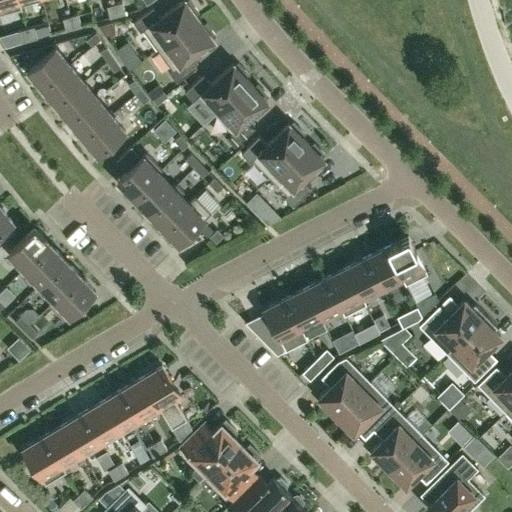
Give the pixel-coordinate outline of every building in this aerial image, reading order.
[(0,0),(0,13),(21,8),(18,0),(0,0)] [(153,6),(133,21),(140,31),(142,29),(157,49),(161,46),(199,19),(195,13),(198,10),(190,0),(187,0),(186,1),(185,0),(181,0),(160,16),(153,6)] [(511,0),(503,0),(506,14),(511,12),(511,0)] [(117,14),(124,13),(125,12),(122,1),(114,3),(117,14)] [(109,17),(117,14),(114,3),(106,5),(109,17)] [(73,27),(81,25),(78,13),(70,15),(73,27)] [(65,29),(73,27),(70,15),(62,17),(65,29)] [(203,24),(199,19),(161,46),(157,49),(171,69),(169,71),(176,81),(196,66),(189,56),(213,39),(212,36),(215,34),(206,22),(203,24)] [(111,21),(101,29),(107,38),(117,31),(111,21)] [(26,27),(29,39),(37,37),(35,28),(34,25),(26,27)] [(29,39),(26,27),(18,29),(19,33),(21,41),(29,39)] [(95,31),(86,39),(91,46),(101,37),(95,31)] [(100,50),(107,60),(113,56),(106,46),(100,50)] [(42,86),(69,65),(53,47),(27,71),(42,86)] [(120,66),(113,56),(107,60),(114,70),(120,66)] [(203,74),(184,91),(193,100),(195,98),(199,94),(215,112),(250,81),(245,76),(248,73),(238,62),(235,65),(233,63),(211,83),(203,74)] [(56,103),(83,80),(69,65),(42,86),(56,103)] [(128,84),(135,93),(142,88),(134,78),(128,84)] [(70,120),(97,97),(83,80),(56,103),(70,120)] [(254,86),(250,81),(215,112),(232,131),(228,134),(226,136),(234,145),(252,129),(244,120),(266,99),(264,97),(267,95),(257,84),(254,86)] [(163,100),(168,96),(158,84),(147,92),(156,104),(163,100)] [(142,88),(135,93),(142,103),(149,98),(142,88)] [(83,136),(111,113),(97,97),(70,120),(83,136)] [(125,131),(111,113),(83,136),(98,154),(125,131)] [(290,125),(288,122),(267,143),(258,135),(241,152),(249,161),(252,159),(269,176),(306,140),(305,138),(304,139),(301,135),(304,132),(293,122),(290,125)] [(188,143),(180,134),(174,139),(182,148),(188,143)] [(306,140),(269,176),(287,194),(284,196),(293,205),(310,188),(302,179),(323,158),(321,156),(324,153),(314,142),(311,145),(307,142),(308,141),(306,140)] [(129,192),(133,196),(162,167),(158,164),(146,151),(117,179),(129,192)] [(185,158),(193,167),(199,161),(191,153),(185,158)] [(199,161),(193,167),(202,176),(208,170),(199,161)] [(162,168),(162,167),(133,196),(142,205),(148,211),(177,183),(176,182),(173,186),(167,180),(159,171),(162,168)] [(217,191),(223,185),(214,177),(208,182),(217,191)] [(154,217),(163,227),(195,195),(195,194),(188,201),(180,194),(184,190),(183,189),(177,183),(148,211),(154,217)] [(199,199),(195,195),(163,227),(166,230),(178,243),(211,211),(199,199)] [(0,231),(13,221),(0,205),(0,231)] [(8,252),(23,267),(49,243),(34,227),(8,252)] [(223,234),(216,228),(208,236),(215,243),(223,234)] [(408,234),(386,245),(406,283),(427,272),(408,234)] [(23,267),(38,283),(64,258),(49,243),(23,267)] [(366,255),(383,289),(403,279),(405,283),(406,283),(386,245),(366,255)] [(366,255),(346,266),(365,304),(366,303),(364,299),(383,289),(366,255)] [(51,303),(55,300),(80,274),(64,258),(38,283),(35,286),(51,303)] [(346,266),(326,276),(345,314),(365,304),(346,266)] [(80,274),(55,300),(70,315),(95,290),(80,274)] [(326,276),(305,286),(322,320),(342,310),(344,314),(345,314),(326,276)] [(305,286),(285,296),(306,338),(307,338),(303,330),(322,320),(305,286)] [(419,304),(423,310),(434,299),(433,295),(419,304)] [(264,307),(285,349),(306,338),(285,296),(264,307)] [(419,324),(446,352),(485,313),(474,302),(470,305),(464,298),(446,315),(437,306),(419,324)] [(417,319),(421,314),(416,305),(396,315),(402,326),(403,326),(417,319)] [(389,325),(383,313),(373,318),(374,322),(379,330),(389,325)] [(492,362),(483,352),(500,335),(493,328),(497,325),(485,313),(446,352),(474,380),(492,362)] [(15,320),(23,329),(29,323),(20,314),(15,320)] [(29,323),(23,329),(32,337),(37,331),(29,323)] [(403,326),(402,326),(379,338),(391,350),(400,341),(410,332),(403,326)] [(354,333),(359,342),(369,337),(364,327),(354,333)] [(349,347),(359,342),(354,333),(352,329),(342,334),(349,347)] [(326,347),(316,357),(321,367),(333,354),(326,347)] [(330,408),(336,414),(370,380),(369,380),(345,356),(337,360),(325,372),(334,380),(318,396),(320,398),(317,400),(328,411),(330,408)] [(309,378),(320,367),(321,367),(316,357),(302,371),(309,378)] [(162,363),(141,376),(161,408),(179,438),(191,427),(175,400),(181,396),(162,363)] [(477,383),(505,411),(511,403),(511,367),(505,374),(495,365),(477,383)] [(141,376),(122,387),(141,420),(161,408),(141,376)] [(458,407),(472,390),(459,379),(445,395),(458,407)] [(369,416),(378,425),(396,407),(370,380),(336,414),(341,419),(339,421),(349,432),(352,430),(353,431),(369,416)] [(102,399),(122,432),(141,420),(122,387),(102,399)] [(83,411),(102,443),(122,432),(102,399),(83,411)] [(383,462),(388,467),(416,440),(422,433),(404,415),(396,407),(378,425),(386,434),(371,449),(373,451),(370,454),(381,464),(383,462)] [(83,455),(102,443),(83,411),(63,422),(83,455)] [(205,434),(198,427),(180,445),(207,471),(199,479),(198,480),(199,480),(238,440),(232,434),(236,430),(225,418),(214,430),(209,434),(205,434)] [(44,434),(63,467),(83,455),(63,422),(44,434)] [(44,434),(23,446),(43,479),(45,483),(66,471),(63,467),(44,434)] [(161,437),(154,441),(159,451),(166,447),(161,437)] [(255,474),(248,466),(260,454),(249,443),(245,447),(238,440),(207,471),(232,497),(250,479),(255,474)] [(424,449),(416,440),(388,467),(394,472),(391,475),(402,486),(404,483),(406,485),(422,470),(430,478),(448,459),(431,442),(424,449)] [(159,451),(154,441),(147,445),(153,455),(159,451)] [(456,511),(458,511),(459,511),(465,511),(484,494),(467,477),(477,467),(461,451),(441,472),(448,480),(423,505),(430,511),(456,511)] [(114,465),(120,475),(126,471),(121,461),(114,465)] [(113,478),(120,475),(114,465),(108,468),(113,478)] [(258,474),(252,481),(250,479),(232,497),(234,498),(226,506),(232,511),(267,511),(289,491),(285,488),(287,483),(280,476),(276,478),(274,476),(267,483),(258,474)] [(140,511),(138,510),(145,503),(128,486),(108,506),(113,511),(140,511)] [(79,492),(87,501),(92,495),(84,487),(79,492)] [(305,511),(307,510),(302,504),(303,499),(297,492),(292,494),(289,491),(267,511),(305,511)] [(81,506),(87,501),(79,492),(73,498),(81,506)]
